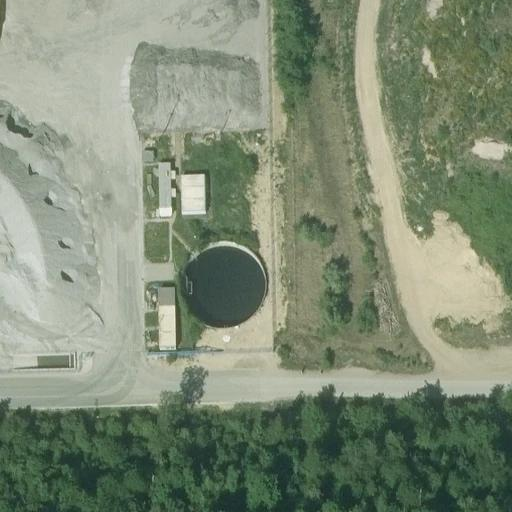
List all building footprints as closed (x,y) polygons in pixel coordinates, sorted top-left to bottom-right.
[(64,171),(80,186),(97,168),(81,153),(64,171)] [(211,175),(184,177),(185,214),(213,213),(211,175)] [(18,201),(38,215),(40,212),(50,219),(56,210),(54,208),(60,200),(32,181),(18,201)] [(61,252),(52,262),(64,272),(106,224),(89,209),(55,247),(61,252)] [(181,287),(162,288),(163,347),(183,347),(181,287)]
